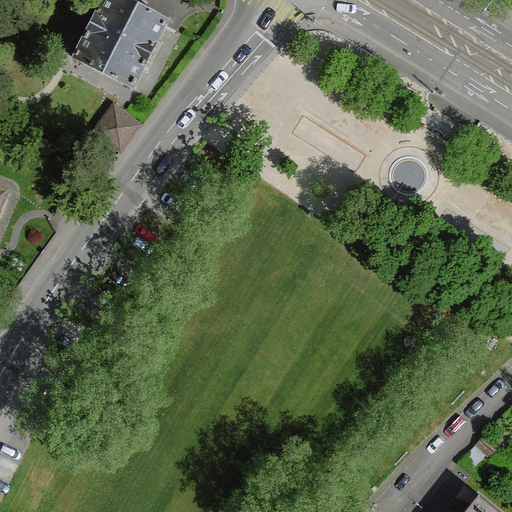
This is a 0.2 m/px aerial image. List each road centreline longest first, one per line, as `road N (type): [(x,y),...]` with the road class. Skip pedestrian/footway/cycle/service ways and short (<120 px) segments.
road 1 (secondary): [(274,0),(115,206),(0,376)]
road 2 (secondary): [(328,0),(511,113)]
road 3 (residential): [(396,511),(511,391)]
